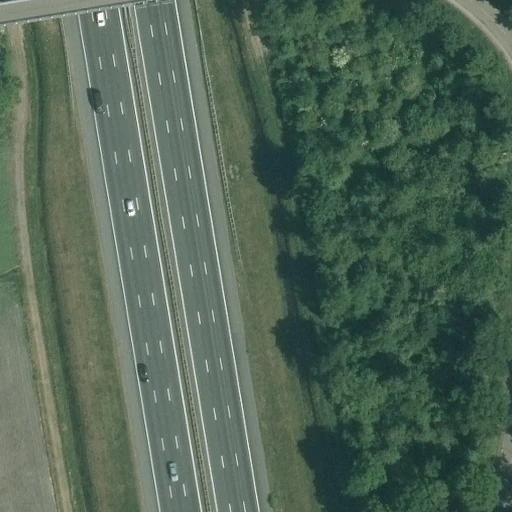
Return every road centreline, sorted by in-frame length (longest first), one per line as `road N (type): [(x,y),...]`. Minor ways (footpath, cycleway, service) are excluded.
road 1 (motorway): [(239,511),(153,0)]
road 2 (motorway): [(98,0),(180,511)]
road 3 (track): [(64,511),(20,213),(23,90),(9,0)]
